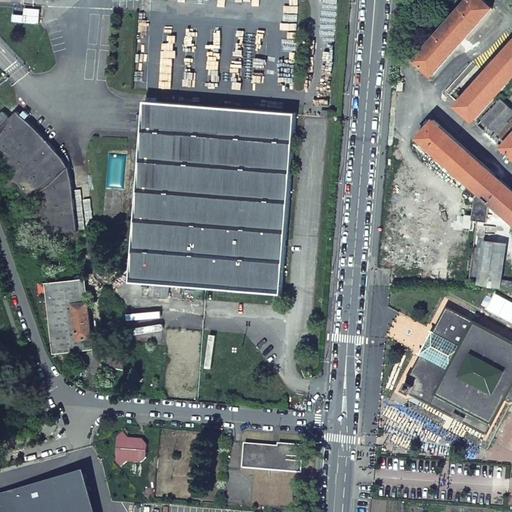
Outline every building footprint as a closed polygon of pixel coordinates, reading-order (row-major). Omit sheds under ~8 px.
[(492,9),(482,0),(468,0),(414,60),(432,76),(492,9)] [(14,14),(13,21),(39,23),(40,9),(25,8),(24,15),(14,14)] [(511,79),(511,44),(457,107),(474,122),(511,79)] [(483,120),(498,133),(511,117),(511,108),(501,99),(483,120)] [(171,103),(146,101),(131,282),(157,284),(171,285),(207,288),(282,294),(296,113),(246,109),(223,107),(185,104),(171,103)] [(29,116),(25,112),(22,116),(18,113),(11,119),(4,112),(0,115),(0,167),(30,198),(45,235),(78,231),(73,181),(69,168),(56,151),(34,128),(26,120),(29,116)] [(511,189),(434,120),(418,137),(480,193),(490,202),(511,221),(511,189)] [(511,122),(500,135),(508,142),(511,137),(511,122)] [(511,137),(508,142),(503,148),(511,155),(511,137)] [(398,162),(390,162),(382,254),(391,254),(398,162)] [(490,202),(480,193),(476,197),(473,220),(476,220),(487,222),(490,202)] [(419,214),(409,213),(409,207),(402,206),(400,229),(424,230),(425,208),(420,207),(419,214)] [(476,220),(473,248),(483,249),(479,283),(479,285),(502,288),(502,279),(507,244),(485,241),(487,222),(476,220)] [(479,283),(483,249),(473,248),(469,281),(479,283)] [(418,271),(396,273),(397,280),(419,278),(418,271)] [(85,279),(38,285),(39,295),(47,294),(54,355),(93,350),(88,303),(85,279)] [(502,288),(511,289),(511,280),(502,279),(502,288)] [(170,299),(171,285),(157,284),(156,298),(170,299)] [(511,341),(448,307),(435,331),(434,332),(464,348),(452,370),(423,354),(422,355),(413,372),(404,389),(487,433),(506,398),(511,401),(511,341)] [(435,331),(433,330),(421,354),(422,355),(423,354),(434,332),(435,331)] [(130,370),(107,366),(106,376),(128,380),(130,370)] [(147,458),(148,445),(143,439),(129,438),(124,432),(118,437),(116,460),(121,466),(127,461),(141,463),(147,458)] [(243,468),(302,473),(304,446),(279,444),(279,446),(245,444),(243,468)] [(0,511),(94,511),(84,473),(0,494),(0,511)]
